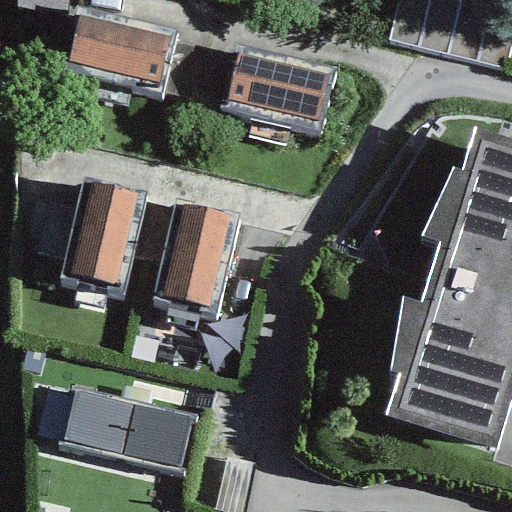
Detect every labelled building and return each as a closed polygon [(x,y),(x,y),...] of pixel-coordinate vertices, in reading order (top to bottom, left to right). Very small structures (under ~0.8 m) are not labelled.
[(511,33),(511,12),(454,0),(398,0),(388,47),(504,72),(511,33)] [(168,47),(79,25),(68,70),(157,92),(168,47)] [(235,60),(177,47),(165,96),(220,109),(218,116),(320,140),(335,77),(236,54),(235,60)] [(511,408),(511,149),(473,138),(460,179),(452,177),(420,245),(438,250),(421,312),(401,307),(389,380),(397,383),(384,426),(497,460),(511,408)] [(133,203),(88,193),(68,284),(114,293),(133,203)] [(228,225),(183,215),(162,305),(207,316),(228,225)] [(191,426),(74,398),(62,449),(179,478),(191,426)]
